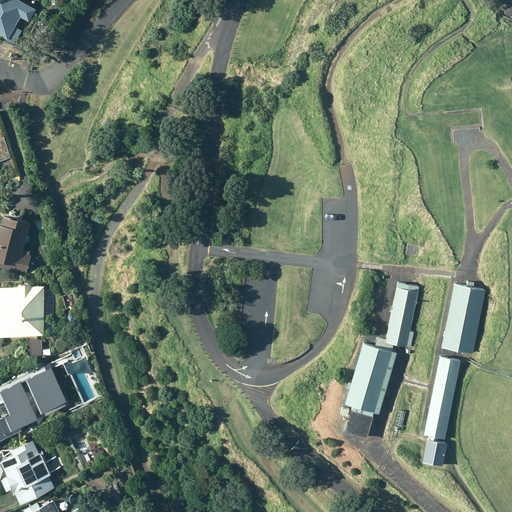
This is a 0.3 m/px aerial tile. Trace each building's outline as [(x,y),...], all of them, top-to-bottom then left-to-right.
[(0,0),(0,37),(1,38),(1,40),(8,43),(12,45),(16,36),(9,32),(16,17),(26,22),(33,9),(13,0),(0,0)] [(500,14),(511,19),(511,1),(508,0),(505,0),(504,4),(499,2),(497,0),(490,0),(497,7),(502,9),(500,14)] [(0,264),(23,270),(28,253),(18,251),(26,219),(0,212),(0,264)] [(51,237),(44,217),(39,218),(33,220),(40,241),(51,237)] [(417,285),(395,280),(383,340),(410,346),(413,331),(408,330),(417,285)] [(467,284),(454,282),(441,344),(472,350),(485,288),(473,286),(474,281),(468,280),(467,284)] [(0,334),(45,335),(46,286),(32,286),(32,284),(18,284),(18,285),(0,284),(0,334)] [(383,336),(374,334),(372,344),(380,346),(383,336)] [(39,337),(25,337),(25,353),(37,353),(37,342),(39,342),(39,337)] [(394,350),(360,341),(348,382),(346,381),(344,386),(347,387),(343,402),(377,412),(394,350)] [(78,354),(60,354),(59,370),(78,370),(78,354)] [(461,360),(440,355),(424,433),(445,439),(461,360)] [(0,392),(0,435),(30,422),(25,408),(17,411),(7,390),(0,392)] [(347,407),(340,406),(338,413),(345,415),(347,407)] [(371,414),(348,408),(341,431),(364,437),(371,414)] [(406,411),(399,409),(396,425),(402,426),(406,411)] [(444,442),(424,437),(420,459),(439,464),(444,442)] [(9,489),(14,500),(51,485),(46,471),(59,465),(55,455),(45,459),(41,449),(36,451),(31,438),(7,449),(8,450),(1,454),(0,451),(0,478),(6,490),(9,489)] [(57,511),(51,498),(38,504),(36,501),(27,506),(29,509),(20,511),(57,511)]
